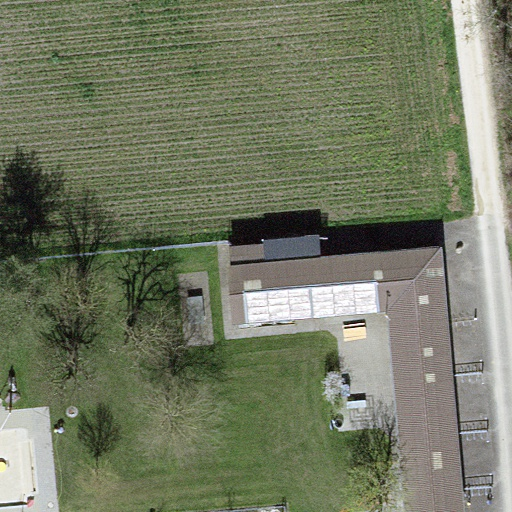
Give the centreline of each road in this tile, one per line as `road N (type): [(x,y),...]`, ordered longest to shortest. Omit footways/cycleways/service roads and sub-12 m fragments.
road 1 (track): [(496,232),(465,0)]
road 2 (residential): [(511,397),(496,232)]
